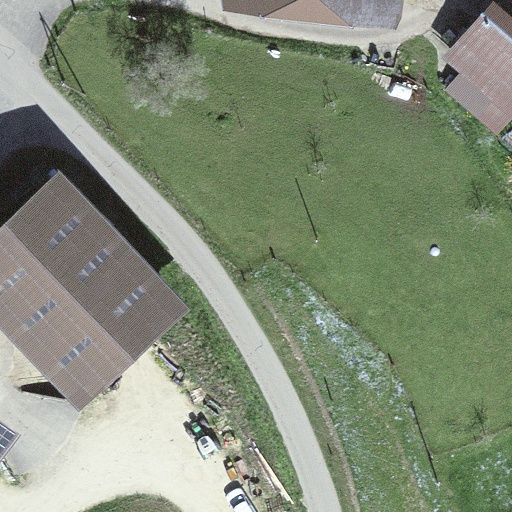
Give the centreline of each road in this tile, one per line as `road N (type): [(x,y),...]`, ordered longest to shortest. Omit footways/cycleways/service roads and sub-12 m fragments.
road 1 (unclassified): [(321,511),(286,402),(195,257),(0,46)]
road 2 (track): [(260,511),(244,486),(151,425),(76,438),(23,436),(0,414)]
road 3 (track): [(180,0),(238,18),(384,32),(446,0)]
